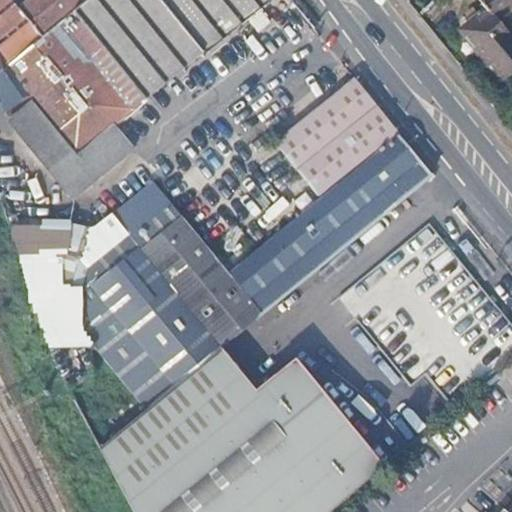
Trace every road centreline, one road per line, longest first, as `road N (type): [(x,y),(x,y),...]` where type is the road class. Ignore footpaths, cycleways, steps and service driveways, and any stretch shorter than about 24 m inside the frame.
road 1 (primary): [(329,0),(511,229)]
road 2 (primary): [(511,171),(373,0)]
